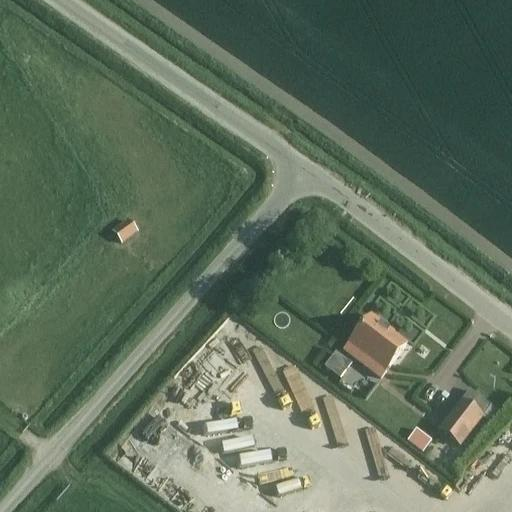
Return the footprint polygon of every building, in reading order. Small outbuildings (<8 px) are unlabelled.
[(364,367),(380,380),(405,348),(383,330),(384,329),(370,318),(348,347),(368,362),(364,367)] [(325,370),(335,378),(347,363),(337,355),(325,370)] [(462,450),(483,421),(462,405),(442,433),(462,450)] [(497,416),(489,410),(481,420),(483,421),(489,426),(497,416)] [(422,455),(430,444),(415,432),(406,444),(422,455)]
